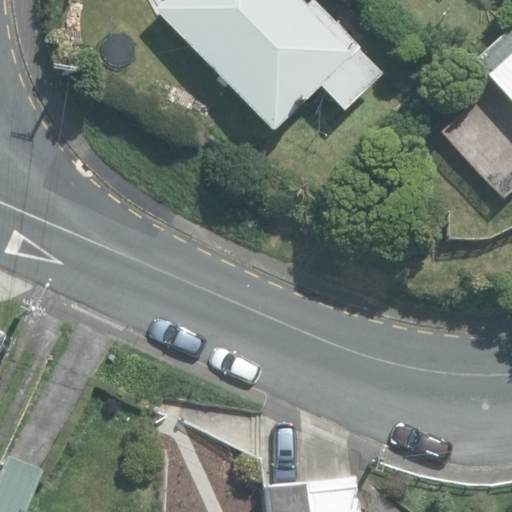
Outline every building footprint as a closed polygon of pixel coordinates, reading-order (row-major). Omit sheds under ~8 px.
[(160,0),(149,10),(263,134),(315,87),(338,111),(375,77),(308,3),(303,7),(296,0),(160,0)] [(511,50),(484,76),(511,107),(511,50)] [(27,511),(45,471),(6,454),(0,468),(0,511),(27,511)] [(301,484),(303,511),(352,511),(350,480),(301,484)] [(303,511),(301,484),(260,487),(262,511),(303,511)]
